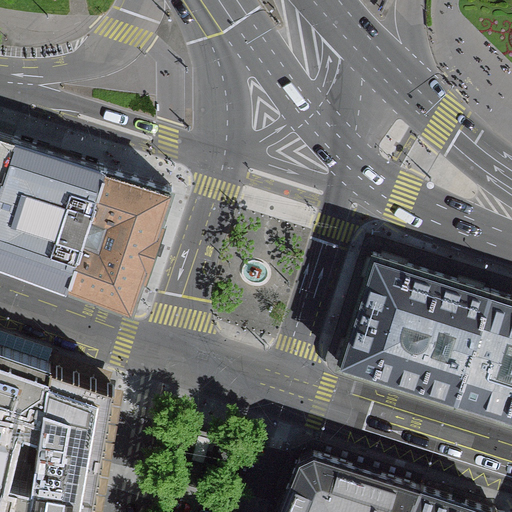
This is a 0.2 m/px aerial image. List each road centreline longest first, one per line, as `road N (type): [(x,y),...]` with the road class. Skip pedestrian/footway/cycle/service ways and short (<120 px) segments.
road 1 (unclassified): [(2,79),(228,150)]
road 2 (tertiary): [(511,462),(285,391)]
road 3 (tertiary): [(285,391),(346,183)]
road 4 (unclassified): [(228,150),(164,355)]
road 5 (primary): [(511,172),(445,122),(371,49)]
road 6 (unclassified): [(164,355),(0,299)]
road 7 (unclassified): [(142,0),(125,33),(101,55),(2,79)]
road 8 (primary): [(378,191),(511,238)]
road 9 (residential): [(285,391),(164,355)]
road 10 (unclassified): [(227,28),(235,83),(228,150)]
road 11 (unclassified): [(228,150),(346,183)]
